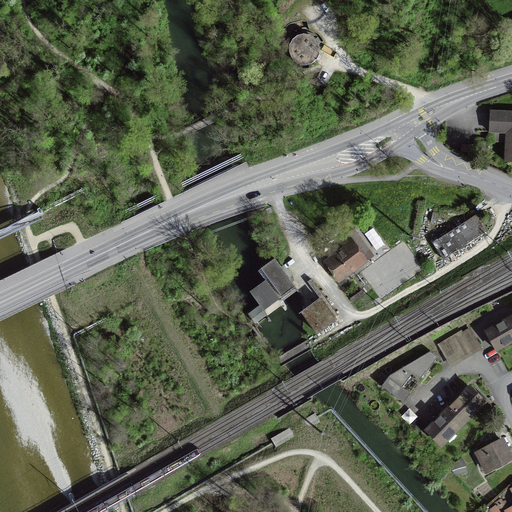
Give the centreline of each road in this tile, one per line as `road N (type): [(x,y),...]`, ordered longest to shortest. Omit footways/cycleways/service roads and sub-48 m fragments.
road 1 (secondary): [(0,300),(175,217),(365,150),(407,126)]
road 2 (track): [(31,240),(106,460)]
road 3 (track): [(108,87),(85,118),(70,166),(27,204),(31,240)]
road 4 (track): [(108,87),(148,137),(170,204)]
road 5 (tertiary): [(511,192),(435,162),(407,126)]
